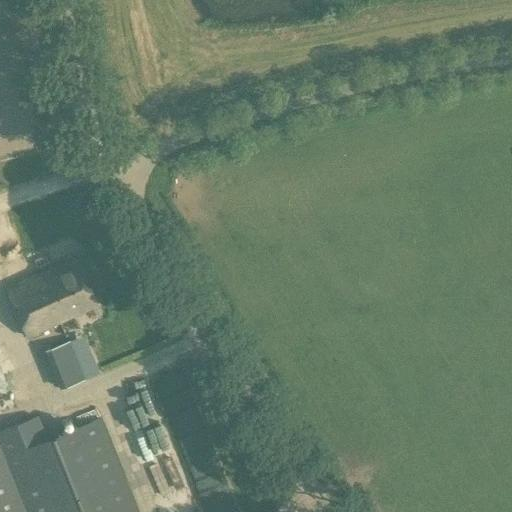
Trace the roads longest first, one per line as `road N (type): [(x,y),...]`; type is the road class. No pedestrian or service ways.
road 1 (unclassified): [(511,58),(324,96),(114,170)]
road 2 (unclassified): [(326,511),(114,170)]
road 3 (unclassified): [(114,170),(80,90),(63,0)]
